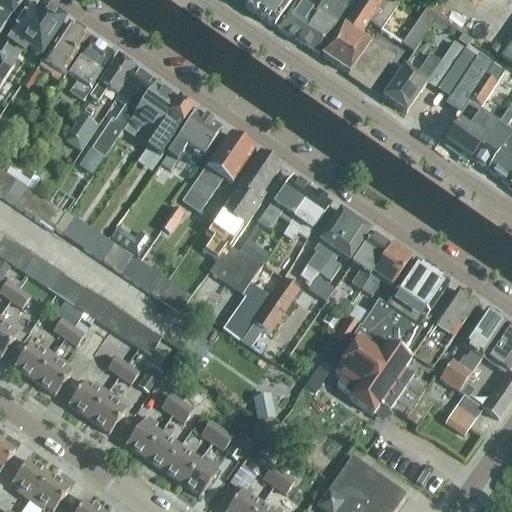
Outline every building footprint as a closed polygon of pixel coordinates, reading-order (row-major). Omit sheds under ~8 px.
[(0,0),(0,38),(25,0),(0,0)] [(251,0),(244,10),(274,30),(294,0),(251,0)] [(294,43),(313,14),(301,6),(304,0),(294,0),(297,2),(277,32),(294,43)] [(348,0),(323,0),(314,15),(313,14),(294,43),(318,58),(355,4),(348,0)] [(381,33),(404,0),(363,0),(322,59),(371,92),(394,57),(372,42),(370,46),(358,38),(368,24),(381,33)] [(65,23),(41,7),(34,18),(28,14),(0,57),(0,93),(14,71),(11,70),(20,56),(24,58),(27,53),(33,57),(34,55),(40,59),(65,23)] [(413,55),(438,19),(426,11),(402,47),(413,55)] [(60,85),(90,41),(69,26),(38,70),(60,85)] [(92,42),(68,77),(79,85),(70,98),(81,105),(114,58),(92,42)] [(404,70),(383,101),(406,117),(429,83),(440,90),(467,52),(455,44),(441,64),(431,57),(416,78),(404,70)] [(511,44),(500,63),(511,71),(511,44)] [(440,90),(439,91),(451,99),(444,108),(457,117),(453,122),(458,125),(445,144),(471,162),(496,127),(477,113),(502,77),(489,68),(467,52),(440,90)] [(116,100),(135,72),(117,60),(89,101),(97,106),(106,93),(116,100)] [(28,94),(39,77),(32,72),(20,89),(28,94)] [(103,162),(116,142),(155,86),(136,73),(116,102),(125,108),(114,124),(111,121),(90,152),(103,162)] [(168,119),(179,103),(155,86),(150,94),(132,119),(116,142),(129,150),(139,134),(140,135),(145,128),(157,136),(168,119)] [(157,136),(154,140),(155,141),(138,164),(150,173),(193,112),(179,103),(168,119),(157,136)] [(204,158),(222,132),(196,114),(178,139),(179,140),(161,167),(170,173),(188,146),(204,158)] [(496,127),(471,162),(488,174),(511,139),(511,135),(504,130),(511,120),(505,115),(496,127)] [(68,139),(84,149),(97,129),(77,116),(71,125),(75,128),(68,139)] [(232,188),(255,155),(228,137),(206,170),(207,171),(204,176),(203,176),(187,201),(183,207),(197,217),(216,189),(220,187),(223,182),(232,188)] [(511,139),(488,174),(508,188),(511,182),(511,139)] [(231,249),(232,250),(260,206),(257,204),(279,172),(259,158),(225,208),(220,216),(215,224),(214,223),(205,237),(210,240),(201,252),(217,263),(227,250),(229,251),(231,249)] [(0,199),(3,202),(15,183),(6,177),(0,185),(0,199)] [(293,221),(312,194),(291,180),(273,207),(271,206),(257,226),(269,234),(283,214),(293,221)] [(13,208),(25,190),(15,183),(3,202),(13,208)] [(22,214),(35,196),(25,190),(13,208),(22,214)] [(312,194),(293,221),(294,221),(283,237),(292,243),(297,235),(308,242),(331,207),(312,194)] [(32,221),(44,203),(35,196),(22,214),(32,221)] [(42,227),(54,209),(44,203),(32,221),(42,227)] [(53,232),(63,216),(54,209),(42,227),(51,234),(53,232)] [(170,237),(184,216),(174,210),(160,230),(170,237)] [(319,277),(355,223),(340,213),(319,244),(319,245),(313,254),(315,256),(300,279),(312,287),(318,277),(319,277)] [(63,216),(53,232),(62,237),(74,220),(65,214),(63,216)] [(71,244),(83,226),(74,220),(62,237),(71,244)] [(355,223),(319,277),(330,285),(340,269),(334,265),(339,258),(349,265),(370,234),(355,223)] [(81,250),(93,233),(83,226),(71,244),(81,250)] [(91,257),(103,239),(93,233),(81,250),(91,257)] [(139,235),(127,252),(138,260),(150,243),(139,235)] [(361,293),(391,248),(373,236),(352,267),(360,273),(351,286),(361,293)] [(0,260),(4,263),(16,245),(7,239),(0,248),(0,260)] [(100,264),(112,246),(103,239),(91,257),(100,264)] [(248,240),(242,254),(265,264),(271,250),(248,240)] [(14,270),(26,251),(16,245),(4,263),(14,270)] [(110,270),(122,252),(112,246),(100,264),(110,270)] [(391,248),(361,293),(372,301),(379,291),(373,287),(377,280),(392,290),(411,262),(391,248)] [(262,271),(251,263),(238,254),(232,250),(231,249),(229,251),(227,250),(217,263),(209,276),(241,298),(249,286),(252,288),(262,271)] [(24,276),(36,258),(26,251),(14,270),(24,276)] [(120,277),(132,259),(122,252),(110,270),(120,277)] [(34,283),(46,264),(36,258),(24,276),(34,283)] [(129,283),(141,265),(132,259),(120,277),(129,283)] [(0,285),(10,270),(0,263),(0,285)] [(43,289),(55,271),(46,264),(34,283),(43,289)] [(425,323),(449,287),(415,264),(384,308),(378,304),(360,330),(358,328),(347,345),(353,350),(335,377),(342,382),(337,390),(351,400),(349,402),(373,419),(381,408),(389,414),(395,404),(411,380),(421,365),(413,360),(433,329),(425,323)] [(138,289),(149,271),(141,265),(129,283),(138,289)] [(271,301),(283,283),(262,269),(262,271),(252,288),(271,301)] [(53,295),(65,277),(55,271),(43,289),(53,295)] [(146,295),(158,276),(149,271),(138,289),(146,295)] [(155,300),(167,282),(158,276),(146,295),(155,300)] [(63,302),(75,284),(65,277),(53,295),(63,302)] [(166,308),(178,290),(167,282),(155,300),(166,308)] [(253,326),(261,331),(269,336),(298,294),(283,283),(271,301),(263,312),(256,323),(253,326)] [(0,296),(11,304),(19,292),(8,284),(0,294),(0,296)] [(72,308),(84,290),(75,284),(63,302),(72,308)] [(271,301),(252,288),(249,286),(241,298),(244,300),(263,312),(271,301)] [(82,314),(94,296),(84,290),(72,308),(82,314)] [(178,290),(166,308),(178,316),(190,298),(178,290)] [(19,292),(11,304),(22,312),(30,300),(19,292)] [(432,372),(443,356),(477,306),(458,293),(433,329),(413,360),(421,365),(432,372)] [(92,321),(104,303),(94,296),(82,314),(92,321)] [(256,323),(263,312),(244,300),(237,310),(256,323)] [(101,327),(113,309),(104,303),(92,321),(101,327)] [(63,305),(55,318),(62,322),(73,330),(81,317),(63,305)] [(111,334),(123,315),(113,309),(101,327),(111,334)] [(248,333),(253,326),(256,323),(237,310),(230,321),(248,333)] [(484,359),(506,326),(487,313),(462,348),(471,354),(466,361),(463,359),(458,369),(451,365),(439,383),(458,396),(484,359)] [(330,314),(321,326),(330,333),(339,320),(330,314)] [(121,340),(132,322),(123,315),(111,334),(121,340)] [(345,349),(347,345),(358,328),(345,320),(332,340),(345,349)] [(241,344),(248,333),(230,321),(223,332),(241,344)] [(0,322),(0,362),(16,339),(9,334),(11,331),(0,322)] [(64,342),(73,330),(62,322),(53,335),(64,342)] [(130,346),(142,328),(132,322),(121,340),(130,346)] [(249,350),(261,331),(253,326),(248,333),(241,344),(249,350)] [(511,330),(506,326),(484,359),(508,375),(511,369),(511,330)] [(139,352),(151,334),(142,328),(130,346),(139,352)] [(73,330),(64,342),(75,350),(85,338),(73,330)] [(151,334),(139,352),(148,358),(160,340),(151,334)] [(34,386),(53,359),(40,350),(38,354),(30,348),(13,372),(34,386)] [(184,380),(196,362),(183,354),(171,371),(184,380)] [(53,359),(34,386),(54,400),(71,377),(63,371),(65,368),(53,359)] [(119,380),(127,367),(116,360),(107,372),(119,380)] [(127,367),(119,380),(130,388),(138,375),(127,367)] [(148,397),(162,377),(151,369),(137,390),(148,397)] [(498,423),(511,402),(511,378),(508,376),(483,413),(498,423)] [(313,379),(305,390),(317,398),(324,388),(313,379)] [(409,413),(419,398),(425,389),(411,380),(395,404),(409,413)] [(88,424),(107,397),(94,389),(92,392),(84,386),(68,409),(88,424)] [(107,397),(88,424),(109,438),(125,415),(117,410),(120,406),(107,397)] [(173,421),(183,406),(171,397),(161,412),(173,421)] [(275,422),(270,398),(252,402),(257,426),(275,422)] [(419,398),(409,413),(404,420),(416,428),(431,406),(419,398)] [(469,431),(481,412),(463,400),(451,420),(469,431)] [(183,406),(173,421),(184,428),(194,413),(183,406)] [(143,462),(161,437),(154,432),(157,428),(147,421),(143,425),(142,424),(125,449),(143,462)] [(210,446),(220,431),(210,425),(200,439),(210,446)] [(220,431),(210,446),(222,454),(233,440),(220,431)] [(161,437),(143,462),(162,475),(179,450),(169,443),(172,438),(164,433),(161,437)] [(237,465),(251,445),(240,437),(226,457),(237,465)] [(0,445),(0,475),(14,455),(0,445)] [(258,478),(274,455),(263,447),(247,471),(258,478)] [(181,488),(198,463),(179,450),(162,475),(181,488)] [(219,471),(202,460),(199,464),(198,463),(181,488),(199,501),(217,476),(216,475),(219,471)] [(29,506),(48,478),(27,464),(11,488),(19,493),(16,497),(29,506)] [(342,506),(337,511),(394,511),(403,499),(355,465),(332,499),(342,506)] [(262,483),(273,491),(284,476),(272,468),(262,483)] [(284,476),(273,491),(285,499),(295,484),(284,476)] [(48,478),(29,506),(38,511),(44,511),(45,511),(46,511),(55,511),(69,493),(48,478)] [(258,511),(262,507),(251,499),(253,496),(246,491),(244,495),(242,493),(228,511),(258,511)] [(337,511),(342,506),(332,499),(327,495),(317,510),(318,511),(337,511)]
